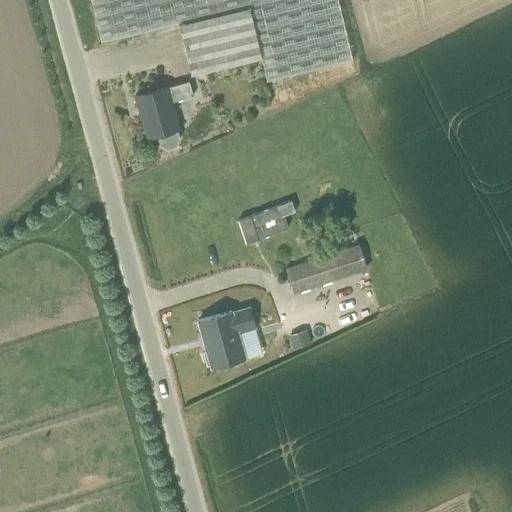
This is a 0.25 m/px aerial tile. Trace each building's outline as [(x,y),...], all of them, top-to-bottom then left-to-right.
[(91,0),(101,42),(179,23),(250,6),(261,57),(267,80),(353,60),(338,0),(91,0)] [(191,74),(261,57),(250,6),(179,23),(191,74)] [(180,136),(178,129),(179,129),(172,102),(194,95),(189,81),(168,87),(167,86),(136,95),(148,138),(160,134),(162,141),(168,146),(177,144),(180,136)] [(289,229),(284,216),(255,226),(254,224),(295,211),(293,203),(281,206),(239,220),(247,243),(289,229)] [(339,279),(331,253),(286,268),(295,293),(339,279)] [(199,320),(212,367),(244,357),(237,331),(255,326),(250,308),(232,313),(231,311),(199,320)] [(289,336),(294,349),(311,343),(307,330),(289,336)]
